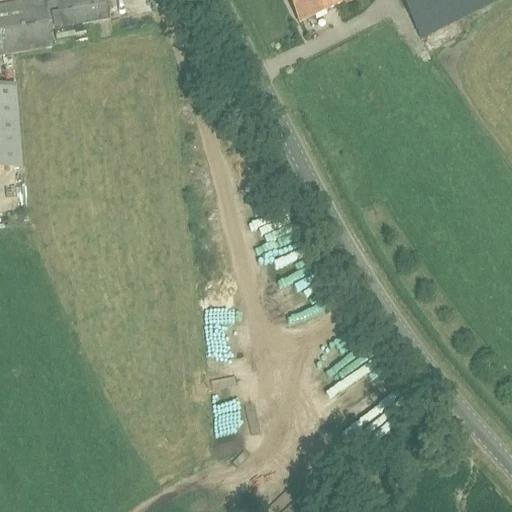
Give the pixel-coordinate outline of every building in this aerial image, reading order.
[(52,32),(52,29),(61,28),(107,20),(103,0),(54,0),(55,2),(43,3),(42,0),(31,0),(0,5),(0,57),(51,48),(49,32),(52,32)] [(287,0),(299,24),(347,0),(287,0)] [(495,2),(493,0),(400,0),(401,0),(420,39),(495,2)] [(320,22),(326,39),(354,28),(347,12),(320,22)] [(0,171),(22,170),(15,85),(0,86),(0,171)]
